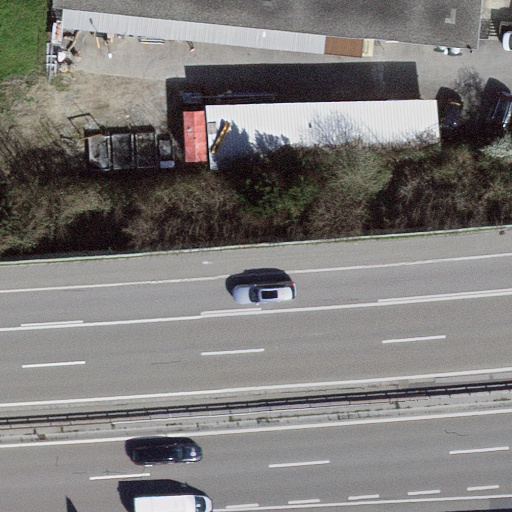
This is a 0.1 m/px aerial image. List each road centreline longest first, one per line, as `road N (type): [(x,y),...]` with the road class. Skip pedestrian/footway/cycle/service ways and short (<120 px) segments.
road 1 (motorway): [(511,328),(0,366)]
road 2 (motorway): [(0,486),(511,449)]
road 3 (residential): [(438,511),(511,353)]
